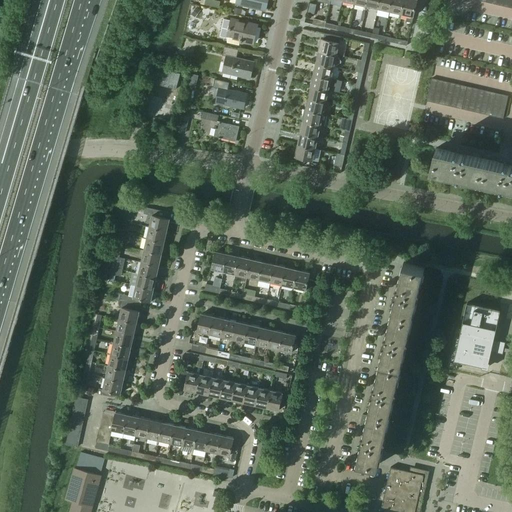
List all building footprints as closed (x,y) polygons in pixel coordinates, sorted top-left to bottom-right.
[(240,0),(239,4),(266,10),(268,0),(240,0)] [(378,8),(380,0),(367,0),(366,6),(378,8)] [(390,11),(392,0),(380,0),(378,8),(390,11)] [(402,13),(404,0),(392,0),(390,11),(402,13)] [(414,16),(417,0),(404,0),(402,13),(408,15),(406,21),(412,23),(414,16)] [(377,16),(378,8),(366,6),(365,13),(377,16)] [(325,27),(326,23),(326,21),(314,18),(313,24),(325,27)] [(258,25),(232,19),(229,36),(228,42),(240,45),(241,42),(243,42),(243,40),(254,42),(258,25)] [(323,39),(340,43),(341,37),(325,33),(323,39)] [(323,39),(322,38),(319,51),(337,55),(340,43),(323,39)] [(239,49),(225,46),(223,55),(227,56),(223,72),(251,78),(255,61),(237,58),(239,49)] [(341,62),(337,55),(319,51),(316,62),(334,66),(341,62)] [(363,73),(366,61),(361,60),(358,59),(355,71),(363,73)] [(332,78),(334,66),(316,62),(314,74),(332,78)] [(180,72),(153,65),(149,82),(176,89),(180,72)] [(360,85),(363,73),(355,71),(358,72),(356,84),(360,85)] [(329,90),(332,78),(314,74),(311,86),(329,90)] [(436,91),(438,80),(432,78),(429,89),(436,91)] [(229,82),(215,79),(213,87),(219,88),(216,102),(244,108),(247,94),(228,90),(229,82)] [(442,92),(444,81),(438,80),(436,91),(442,92)] [(448,94),(450,83),(444,81),(442,92),(448,94)] [(453,95),(456,84),(450,83),(448,94),(453,95)] [(459,96),(462,85),(456,84),(453,95),(459,96)] [(465,98),(468,87),(462,85),(459,96),(465,98)] [(326,102),(329,90),(311,86),(308,97),(326,102)] [(471,99),(473,88),(468,87),(465,98),(471,99)] [(477,101),(479,89),(473,88),(471,99),(477,101)] [(433,102),(436,91),(429,89),(427,101),(433,102)] [(482,102),(485,91),(479,89),(477,101),(482,102)] [(439,103),(442,92),(436,91),(433,102),(439,103)] [(488,103),(491,92),(485,91),(482,102),(488,103)] [(445,105),(448,94),(442,92),(439,103),(445,105)] [(494,105),(497,93),(491,92),(488,103),(494,105)] [(500,106),(503,95),(497,93),(494,105),(500,106)] [(451,106),(453,95),(448,94),(445,105),(451,106)] [(457,107),(459,96),(453,95),(451,106),(457,107)] [(506,107),(508,96),(503,95),(500,106),(506,107)] [(462,109),(465,98),(459,96),(457,107),(462,109)] [(324,113),(326,102),(308,97),(306,109),(324,113)] [(468,110),(471,99),(465,98),(462,109),(468,110)] [(474,111),(477,101),(471,99),(468,110),(474,111)] [(480,113),(482,102),(477,101),(474,111),(480,113)] [(486,114),(488,103),(482,102),(480,113),(486,114)] [(492,115),(494,105),(488,103),(486,114),(492,115)] [(498,117),(500,106),(494,105),(492,115),(498,117)] [(321,125),(324,113),(306,109),(303,121),(321,125)] [(219,115),(203,111),(201,117),(217,121),(219,115)] [(181,115),(177,132),(185,133),(189,117),(181,115)] [(318,137),(321,125),(303,121),(300,133),(318,137)] [(236,141),(240,126),(220,122),(218,129),(216,129),(214,136),(219,137),(219,138),(222,139),(222,138),(236,141)] [(316,149),(318,137),(300,133),(298,145),(316,149)] [(345,155),(347,143),(343,142),(340,154),(337,153),(345,155)] [(313,161),(316,149),(298,145),(295,157),(313,161)] [(481,180),(486,159),(453,152),(436,148),(431,169),(481,180)] [(342,167),(345,155),(337,153),(334,165),(342,167)] [(511,165),(503,163),(486,159),(481,180),(511,186),(511,165)] [(127,203),(124,218),(132,220),(136,205),(127,203)] [(169,218),(170,213),(150,208),(149,215),(153,215),(150,226),(168,230),(170,219),(169,218)] [(165,242),(168,230),(150,226),(147,238),(165,242)] [(162,253),(165,242),(147,238),(145,250),(162,253)] [(160,265),(162,253),(145,250),(142,261),(160,265)] [(224,271),(228,254),(216,251),(212,269),(224,271)] [(236,274),(239,256),(228,254),(224,271),(236,274)] [(247,277),(251,259),(239,256),(236,274),(247,277)] [(259,279),(263,262),(251,259),(247,277),(259,279)] [(157,277),(160,265),(142,261),(139,273),(157,277)] [(271,282),(275,265),(263,262),(259,279),(271,282)] [(379,464),(422,278),(425,266),(404,262),(368,415),(363,414),(360,429),(365,430),(358,459),(379,464)] [(283,285),(286,267),(275,265),(271,282),(283,285)] [(294,287),(298,270),(286,267),(283,285),(294,287)] [(310,273),(298,270),(294,287),(311,291),(314,281),(308,280),(310,273)] [(157,277),(139,273),(134,272),(131,284),(132,284),(137,285),(154,289),(157,277)] [(151,301),(154,289),(137,285),(132,284),(129,296),(121,294),(120,300),(140,305),(141,299),(151,301)] [(219,293),(220,289),(220,287),(206,284),(205,290),(219,293)] [(139,311),(140,305),(120,300),(118,307),(122,308),(120,319),(137,323),(140,311),(139,311)] [(454,360),(488,367),(501,310),(467,303),(454,360)] [(210,334),(214,316),(202,314),(198,331),(210,334)] [(221,337),(225,319),(214,316),(210,334),(221,337)] [(134,335),(137,323),(120,319),(117,331),(134,335)] [(233,339),(237,322),(225,319),(221,337),(233,339)] [(245,342),(249,324),(237,322),(233,339),(245,342)] [(257,345),(261,327),(249,324),(245,342),(257,345)] [(268,347),(272,330),(261,327),(257,345),(268,347)] [(280,350),(284,332),(272,330),(268,347),(280,350)] [(132,346),(134,335),(117,331),(114,342),(132,346)] [(296,335),(284,332),(280,350),(292,353),(296,335)] [(129,358),(132,346),(114,342),(112,354),(129,358)] [(193,344),(193,345),(192,350),(206,353),(207,348),(207,347),(193,344)] [(204,361),(205,356),(191,352),(190,358),(204,362),(204,361)] [(126,370),(129,358),(112,354),(109,366),(126,370)] [(126,370),(109,366),(106,378),(124,382),(126,370)] [(197,392),(201,375),(189,372),(185,389),(197,392)] [(208,395),(212,377),(201,375),(197,392),(208,395)] [(220,397),(224,380),(212,377),(208,395),(220,397)] [(121,394),(124,382),(106,378),(104,389),(100,388),(98,393),(115,397),(116,393),(121,394)] [(232,400),(236,382),(224,380),(220,397),(232,400)] [(244,402),(248,385),(236,382),(232,400),(244,402)] [(255,405),(259,388),(248,385),(244,402),(255,405)] [(267,408),(271,390),(259,388),(255,405),(267,408)] [(283,393),(271,390),(267,408),(279,410),(283,393)] [(88,399),(77,397),(75,403),(87,405),(88,399)] [(86,412),(87,405),(75,403),(74,409),(86,412)] [(114,421),(115,415),(104,412),(103,418),(114,421)] [(125,432),(128,415),(116,412),(115,415),(114,421),(113,426),(112,429),(125,432)] [(83,423),(85,417),(73,414),(72,421),(83,423)] [(136,435),(140,417),(128,415),(125,432),(136,435)] [(148,437),(152,420),(140,417),(136,435),(148,437)] [(113,426),(114,421),(103,418),(102,424),(113,426)] [(160,440),(164,422),(152,420),(148,437),(160,440)] [(82,429),(83,423),(72,421),(70,427),(82,429)] [(171,442),(175,425),(164,422),(160,440),(171,442)] [(112,432),(112,429),(113,426),(102,424),(100,430),(112,432)] [(183,445),(187,428),(175,425),(171,442),(183,445)] [(81,435),(82,429),(70,427),(69,432),(81,435)] [(195,447),(199,430),(187,428),(183,445),(195,447)] [(207,450),(210,433),(199,430),(195,447),(207,450)] [(79,441),(81,435),(69,432),(68,438),(79,441)] [(218,452),(222,435),(210,433),(207,450),(218,452)] [(109,444),(110,438),(99,435),(98,441),(109,444)] [(231,455),(234,438),(222,435),(218,452),(231,455)] [(78,447),(79,441),(68,438),(66,444),(78,447)] [(109,446),(109,444),(98,441),(96,448),(108,450),(109,446)] [(91,511),(102,475),(75,467),(66,499),(73,501),(70,511),(91,511)] [(215,467),(214,469),(213,473),(228,477),(229,470),(215,467)] [(421,486),(424,475),(413,472),(391,467),(388,478),(421,486)] [(419,496),(421,486),(388,478),(386,488),(419,496)] [(416,506),(419,496),(386,488),(383,499),(416,506)] [(415,511),(416,506),(383,499),(381,510),(389,511),(415,511)]
